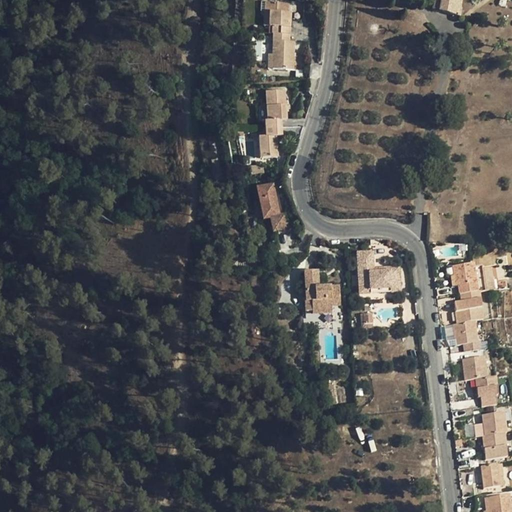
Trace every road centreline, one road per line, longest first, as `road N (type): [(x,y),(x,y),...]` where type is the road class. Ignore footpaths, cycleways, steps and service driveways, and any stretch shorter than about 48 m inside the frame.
road 1 (unclassified): [(337,0),(300,196),(313,224),(401,235),(422,262),(450,511)]
road 2 (track): [(193,0),(190,221),(177,389),(156,511)]
